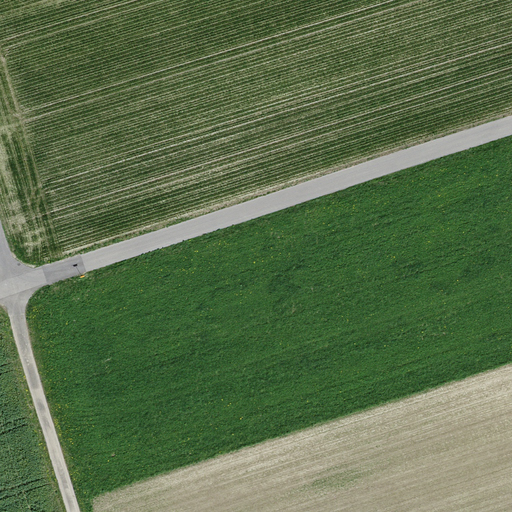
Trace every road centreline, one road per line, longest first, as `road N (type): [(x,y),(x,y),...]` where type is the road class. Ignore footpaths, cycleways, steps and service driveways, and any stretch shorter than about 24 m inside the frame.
road 1 (residential): [(0,290),(511,125)]
road 2 (track): [(76,511),(0,252)]
